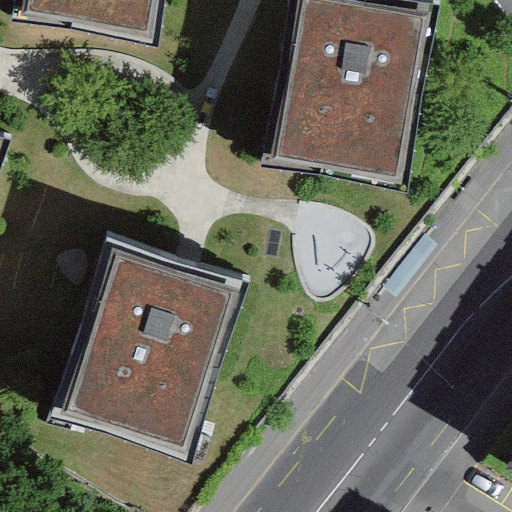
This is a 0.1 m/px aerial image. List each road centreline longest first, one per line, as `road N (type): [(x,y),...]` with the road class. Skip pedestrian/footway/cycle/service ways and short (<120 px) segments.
road 1 (secondary): [(372,447),(511,271)]
road 2 (residential): [(481,511),(372,447)]
